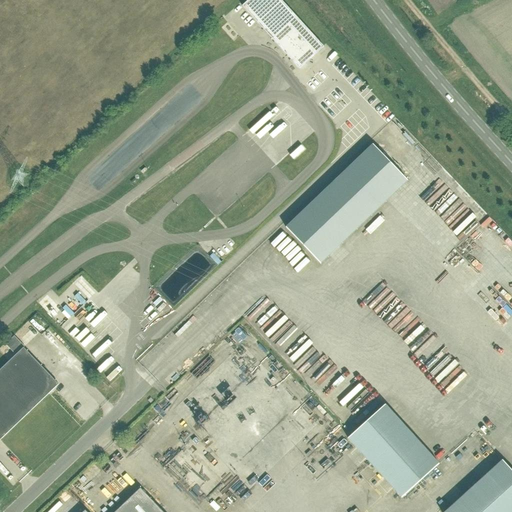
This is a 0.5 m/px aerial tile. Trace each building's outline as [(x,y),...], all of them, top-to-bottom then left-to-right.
[(305,64),(324,47),(280,0),(249,0),(242,6),(294,63),(299,69),(305,64)] [(341,122),(336,126),(353,143),(357,138),(341,122)] [(373,145),(286,228),(321,264),(408,181),(373,145)] [(376,251),(381,247),(373,238),(368,242),(376,251)] [(234,240),(228,243),(236,254),(241,251),(234,240)] [(389,270),(418,263),(414,247),(385,254),(389,270)] [(214,258),(222,267),(226,263),(218,254),(214,258)] [(435,258),(430,262),(439,272),(443,268),(435,258)] [(445,269),(440,272),(447,281),(451,277),(445,269)] [(66,318),(99,285),(85,272),(73,284),(69,281),(48,301),(66,318)] [(380,285),(378,290),(390,295),(392,290),(380,285)] [(160,325),(172,314),(158,300),(140,317),(145,322),(151,316),(160,325)] [(418,304),(417,309),(429,313),(431,308),(418,304)] [(433,310),(431,314),(440,320),(443,316),(433,310)] [(435,322),(432,336),(443,339),(446,325),(435,322)] [(454,322),(452,327),(464,331),(466,326),(454,322)] [(24,347),(25,346),(15,336),(6,344),(16,355),(0,370),(0,438),(1,439),(59,384),(53,378),(24,347)] [(43,354),(47,350),(33,336),(30,340),(43,354)] [(182,353),(158,372),(165,381),(189,361),(182,353)] [(464,360),(460,364),(466,371),(471,368),(464,360)] [(364,396),(345,379),(324,403),(343,420),(364,396)] [(348,438),(402,498),(439,464),(385,405),(348,438)] [(225,486),(179,436),(156,457),(162,463),(168,458),(208,501),(225,486)] [(277,458),(288,445),(282,440),(271,452),(277,458)] [(445,511),(511,511),(511,471),(502,460),(445,511)] [(345,495),(363,478),(355,470),(337,487),(345,495)] [(163,511),(140,488),(114,511),(87,511),(85,510),(83,511),(163,511)]
